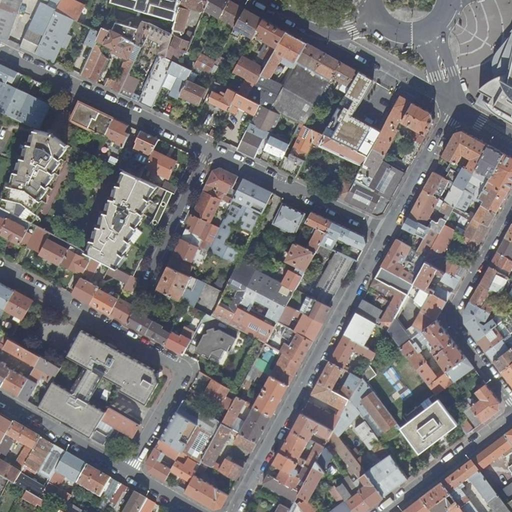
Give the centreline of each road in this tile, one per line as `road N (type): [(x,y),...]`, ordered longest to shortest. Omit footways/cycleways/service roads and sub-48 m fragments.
road 1 (residential): [(231,511),(386,230)]
road 2 (residential): [(0,270),(180,369),(129,470)]
road 3 (residential): [(511,200),(450,318),(511,406)]
road 4 (residential): [(208,148),(0,52)]
road 5 (residential): [(386,230),(208,148)]
road 6 (residential): [(511,417),(387,511)]
road 7 (residential): [(129,470),(0,396)]
road 8 (residential): [(386,230),(454,105)]
road 9 (residential): [(151,270),(208,148)]
